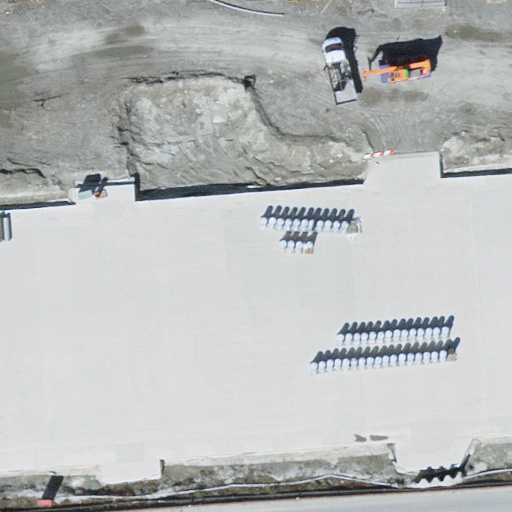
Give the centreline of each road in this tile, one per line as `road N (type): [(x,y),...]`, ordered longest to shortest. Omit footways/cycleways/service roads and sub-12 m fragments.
road 1 (motorway): [(511,211),(0,250)]
road 2 (motorway): [(0,402),(511,368)]
